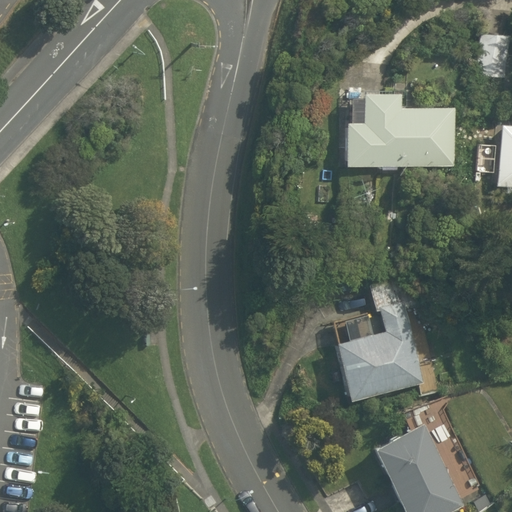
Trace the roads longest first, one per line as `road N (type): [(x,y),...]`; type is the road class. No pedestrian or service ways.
road 1 (residential): [(249,0),(215,164),(205,282),(225,402),(277,511)]
road 2 (tertiary): [(123,0),(0,132)]
